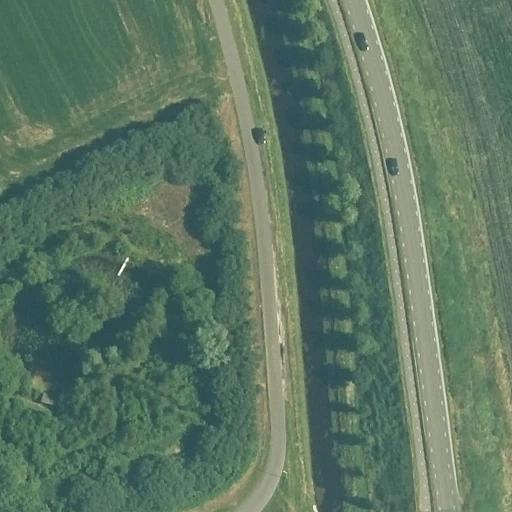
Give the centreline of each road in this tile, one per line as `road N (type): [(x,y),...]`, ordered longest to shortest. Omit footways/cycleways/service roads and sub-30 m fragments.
road 1 (unclassified): [(216,0),(253,162),(268,291),(279,436),(275,476),(255,511)]
road 2 (tertiary): [(442,511),(398,191),(349,0)]
